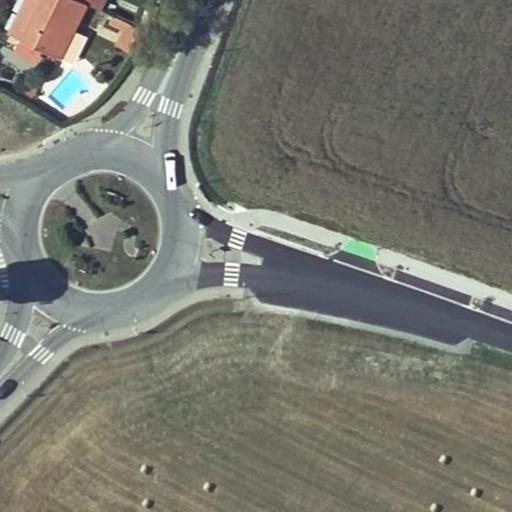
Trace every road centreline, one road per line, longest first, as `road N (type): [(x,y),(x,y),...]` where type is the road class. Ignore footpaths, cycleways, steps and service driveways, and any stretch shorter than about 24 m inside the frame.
road 1 (tertiary): [(511,328),(328,270)]
road 2 (tertiary): [(165,280),(328,270)]
road 3 (tertiary): [(328,270),(185,212)]
road 4 (tertiary): [(0,391),(39,353),(104,310)]
road 5 (tertiary): [(176,57),(94,146)]
